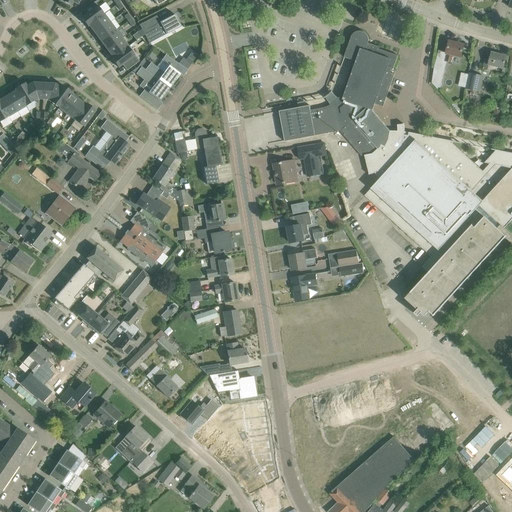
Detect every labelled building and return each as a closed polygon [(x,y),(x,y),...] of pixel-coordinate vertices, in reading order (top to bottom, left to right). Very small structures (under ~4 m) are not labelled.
[(88,26),(90,25),(104,14),(98,5),(81,18),(88,26)] [(90,25),(95,33),(110,22),(104,14),(90,25)] [(141,24),(140,25),(146,38),(150,36),(163,29),(166,34),(181,26),(175,14),(159,23),(156,17),(157,16),(145,22),(143,23),(141,24)] [(95,33),(101,41),(116,30),(110,22),(95,33)] [(101,41),(107,49),(122,38),(116,30),(101,41)] [(332,104),(331,104),(328,106),(323,108),(311,110),(316,135),(320,135),(340,131),(362,156),(365,156),(369,174),(373,173),(374,173),(376,173),(378,172),(379,171),(382,179),(379,182),(368,194),(434,257),(424,266),(430,272),(433,275),(411,298),(420,307),(418,309),(415,312),(419,316),(422,313),(424,315),(425,315),(429,310),(430,312),(431,311),(430,310),(432,308),(502,231),(504,228),(505,228),(505,227),(510,222),(511,220),(511,152),(497,150),(485,162),(485,163),(491,164),(484,171),(453,143),(454,142),(455,141),(416,134),(409,132),(409,136),(405,135),(405,132),(405,129),(404,124),(398,125),(398,128),(398,130),(398,131),(394,131),(390,131),(373,110),(375,104),(384,107),(385,102),(395,74),(391,72),(392,68),(394,69),(398,55),(393,53),(390,53),(379,49),(380,47),(370,43),(369,43),(368,43),(369,39),(369,37),(368,36),(366,33),(363,31),(362,31),(360,31),(357,31),(354,33),(352,35),(352,36),(350,41),(348,47),(346,52),(344,57),(353,60),(343,88),(341,94),(338,98),(337,99),(335,97),(329,101),(332,104)] [(107,49),(113,57),(128,46),(122,38),(107,49)] [(434,68),(432,82),(440,91),(447,61),(452,62),(454,55),(461,57),(464,45),(450,41),(447,53),(439,50),(434,68)] [(112,59),(118,67),(122,64),(134,55),(135,55),(128,46),(113,57),(112,59)] [(483,69),(488,70),(489,65),(504,69),(507,56),(492,52),(490,60),(486,59),(483,69)] [(134,55),(122,64),(127,70),(139,61),(134,55)] [(151,63),(145,70),(170,88),(176,80),(177,80),(181,74),(174,69),(179,64),(165,55),(161,60),(168,66),(163,72),(151,63)] [(183,58),(179,63),(179,64),(182,65),(187,69),(191,64),(183,58)] [(141,67),(136,74),(153,87),(149,92),(145,89),(139,97),(149,104),(154,97),(160,102),(170,88),(145,70),(141,67)] [(484,76),(470,73),(466,89),(480,92),(484,76)] [(27,86),(35,100),(38,99),(43,99),(44,83),(33,82),(27,86)] [(16,90),(26,106),(35,100),(27,86),(25,83),(15,88),(16,90)] [(60,88),(55,84),(44,83),(43,99),(48,99),(50,101),(60,88)] [(50,101),(59,108),(70,93),(72,91),(63,85),(60,88),(50,101)] [(8,95),(17,111),(26,106),(16,90),(8,95)] [(59,108),(67,114),(78,99),(70,93),(59,108)] [(0,99),(0,101),(9,116),(17,111),(8,95),(0,99)] [(78,99),(67,114),(75,120),(86,105),(78,99)] [(0,121),(9,116),(0,101),(0,121)] [(87,103),(86,105),(75,120),(83,126),(96,110),(87,103)] [(310,105),(280,111),(285,142),(316,136),(316,135),(311,110),(310,105)] [(103,110),(97,117),(102,120),(107,113),(103,110)] [(107,120),(100,128),(112,136),(107,143),(122,155),(130,145),(125,142),(129,137),(107,120)] [(195,137),(197,149),(218,146),(217,137),(206,139),(206,136),(207,135),(206,131),(202,129),(198,130),(195,133),(196,137),(195,137)] [(7,137),(0,143),(10,154),(17,148),(7,137)] [(77,143),(74,147),(79,150),(86,140),(82,137),(77,143)] [(175,142),(178,154),(188,151),(185,139),(175,142)] [(76,152),(63,142),(57,149),(70,159),(69,160),(69,161),(67,163),(74,168),(76,166),(79,168),(69,181),(80,190),(87,181),(86,181),(90,176),(95,180),(100,173),(81,159),(74,153),(76,152)] [(93,146),(88,152),(107,166),(111,161),(115,164),(122,155),(107,143),(100,151),(93,146)] [(325,143),(299,148),(301,159),(305,159),(308,176),(320,174),(317,156),(320,156),(327,155),(325,143)] [(197,149),(197,150),(204,148),(207,167),(204,168),(206,184),(218,182),(215,166),(222,165),(218,146),(197,149)] [(171,153),(153,179),(159,183),(161,185),(159,188),(161,190),(163,191),(164,192),(167,194),(171,187),(166,183),(174,171),(177,166),(174,163),(178,158),(177,157),(171,153)] [(274,164),(278,184),(299,181),(295,160),(274,164)] [(37,167),(31,174),(32,174),(40,180),(46,185),(57,194),(62,187),(51,179),(37,168),(37,167)] [(177,191),(180,207),(194,204),(190,189),(177,191)] [(143,194),(136,204),(149,213),(160,220),(163,217),(169,207),(158,199),(156,202),(143,194)] [(7,197),(2,204),(16,216),(22,208),(7,197)] [(74,208),(66,202),(59,197),(47,213),(62,224),(74,208)] [(206,204),(198,206),(199,213),(204,212),(205,223),(212,222),(217,221),(219,221),(219,220),(223,220),(225,219),(222,204),(217,205),(216,203),(206,204)] [(322,208),(330,223),(339,219),(331,204),(322,208)] [(127,249),(142,260),(143,259),(152,266),(156,261),(162,253),(162,252),(165,248),(156,241),(158,239),(146,231),(152,223),(137,212),(130,221),(135,224),(127,235),(126,234),(120,241),(128,247),(127,249)] [(301,224),(287,227),(290,243),(305,240),(304,235),(309,234),(307,225),(312,224),(310,213),(294,216),(294,217),(299,216),(301,224)] [(192,230),(194,230),(193,216),(181,217),(183,231),(184,231),(192,231),(192,230)] [(28,241),(26,243),(31,247),(32,245),(41,251),(47,243),(45,242),(52,233),(38,222),(24,239),(28,241)] [(196,231),(197,240),(204,239),(205,243),(206,243),(208,253),(215,252),(216,253),(224,252),(223,251),(230,250),(227,232),(219,233),(218,227),(196,231)] [(313,229),(315,239),(324,237),(323,228),(313,229)] [(193,240),(192,231),(184,231),(185,241),(193,240)] [(19,251),(10,245),(1,240),(0,241),(0,252),(4,254),(5,251),(14,258),(11,262),(25,272),(33,261),(19,251)] [(80,269),(54,298),(65,308),(68,310),(71,308),(75,303),(77,301),(79,297),(76,295),(91,278),(89,277),(97,268),(109,278),(107,281),(112,285),(124,270),(96,247),(86,258),(91,262),(83,271),(80,269)] [(307,268),(306,260),(318,258),(316,249),(303,251),(304,253),(290,256),(292,270),(307,268)] [(338,252),(340,266),(359,263),(357,249),(338,252)] [(211,269),(206,270),(207,278),(234,274),(231,259),(226,260),(225,256),(209,258),(211,269)] [(339,267),(341,277),(364,273),(362,263),(339,267)] [(121,296),(131,305),(152,279),(142,271),(121,296)] [(14,282),(6,277),(3,275),(0,273),(0,292),(5,296),(14,282)] [(318,285),(316,274),(293,278),(296,301),(309,298),(308,287),(318,285)] [(200,281),(185,283),(186,294),(190,294),(201,292),(200,281)] [(223,285),(215,286),(216,294),(224,292),(225,302),(238,300),(235,283),(223,285)] [(190,294),(191,302),(203,300),(201,292),(190,294)] [(336,303),(341,309),(350,302),(345,296),(336,303)] [(80,302),(73,311),(78,315),(78,314),(85,306),(80,302)] [(172,302),(160,315),(166,321),(178,308),(172,302)] [(120,338),(113,346),(126,356),(135,345),(137,347),(145,338),(138,332),(141,329),(134,322),(144,310),(137,304),(134,308),(127,316),(123,321),(116,330),(122,336),(120,338)] [(77,315),(88,325),(97,314),(86,305),(85,306),(78,314),(78,315),(77,315)] [(194,316),(197,324),(218,317),(215,309),(194,316)] [(224,312),(226,327),(219,328),(221,337),(227,336),(228,336),(241,334),(237,310),(224,312)] [(88,325),(100,334),(108,324),(114,328),(119,322),(109,313),(104,319),(97,314),(88,325)] [(357,318),(326,320),(327,345),(359,343),(357,318)] [(170,357),(172,354),(174,355),(180,349),(161,331),(152,340),(158,346),(170,357)] [(126,365),(132,371),(158,346),(152,340),(126,365)] [(303,362),(329,362),(329,350),(319,350),(319,341),(302,341),(303,362)] [(227,344),(228,352),(230,365),(248,362),(245,349),(238,350),(237,343),(227,344)] [(23,362),(29,368),(34,374),(41,366),(51,356),(38,345),(23,362)] [(199,367),(208,375),(209,375),(220,373),(219,364),(199,367)] [(156,386),(167,397),(177,387),(167,376),(166,377),(159,370),(150,379),(156,386)] [(220,373),(209,375),(217,393),(218,393),(229,391),(229,392),(239,390),(240,398),(256,396),(253,377),(239,379),(238,370),(220,373)] [(24,380),(16,390),(15,392),(31,406),(37,399),(43,393),(27,379),(25,381),(24,380)] [(61,398),(72,408),(75,404),(76,404),(79,401),(85,406),(92,398),(91,398),(95,394),(96,393),(83,383),(83,384),(76,393),(70,388),(61,398)] [(361,404),(370,401),(369,394),(359,396),(361,404)] [(181,415),(180,416),(185,421),(186,420),(192,424),(200,414),(207,420),(208,420),(219,406),(211,400),(206,405),(203,403),(199,407),(192,401),(180,414),(181,415)] [(94,415),(109,428),(121,414),(115,409),(113,410),(104,402),(94,415)] [(225,408),(195,436),(218,457),(236,475),(249,493),(278,478),(272,448),(266,402),(225,408)] [(79,423),(70,433),(74,436),(80,429),(82,426),(85,428),(92,419),(86,414),(79,423)] [(9,430),(11,427),(0,419),(0,491),(35,440),(18,428),(14,434),(9,430)] [(126,436),(127,437),(120,444),(126,449),(133,443),(138,447),(147,438),(135,426),(126,436)] [(341,500),(329,511),(364,511),(384,489),(416,461),(394,437),(377,452),(332,491),(341,500)] [(73,444),(68,451),(83,461),(86,456),(73,444)] [(58,463),(74,473),(79,466),(83,468),(86,463),(83,461),(68,451),(67,450),(58,463)] [(153,462),(141,451),(132,461),(143,472),(153,462)] [(176,463),(186,472),(191,466),(181,457),(176,463)] [(511,459),(510,457),(501,466),(505,471),(511,463),(511,459)] [(436,469),(443,475),(450,467),(449,466),(450,466),(444,460),(436,469)] [(58,463),(49,476),(69,489),(78,476),(74,473),(58,463)] [(186,474),(179,469),(171,463),(159,479),(167,485),(174,476),(180,481),(186,474)] [(467,471),(463,465),(459,468),(463,474),(467,471)] [(183,488),(192,495),(189,498),(203,509),(213,496),(200,485),(201,483),(192,476),(183,488)] [(45,479),(36,492),(52,503),(57,495),(61,497),(65,492),(45,479)] [(377,499),(384,505),(393,494),(386,488),(377,499)] [(36,492),(28,505),(37,511),(45,511),(49,508),(52,510),(56,505),(52,503),(36,492)] [(469,503),(473,506),(482,498),(478,494),(469,503)] [(391,511),(393,510),(398,503),(396,501),(392,498),(382,511),(375,504),(368,511),(391,511)] [(391,511),(402,511),(409,503),(404,499),(394,511),(393,510),(391,511)]
